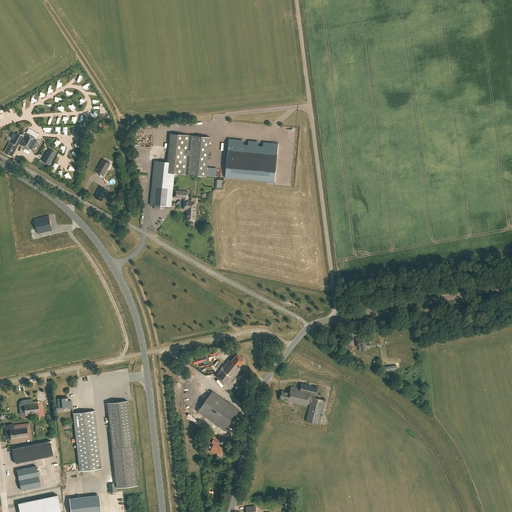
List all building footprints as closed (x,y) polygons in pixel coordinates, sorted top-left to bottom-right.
[(9,142),(3,152),(11,156),(19,144),(31,151),(37,139),(25,132),(23,136),(17,132),(11,143),(9,142)] [(209,137),(189,135),(170,133),(167,162),(153,161),(149,204),(171,206),(174,173),(206,176),(209,137)] [(228,143),(225,174),(275,178),(278,148),(228,143)] [(47,161),(46,162),(50,164),(56,153),(49,149),(47,154),(46,153),(43,159),(47,161)] [(110,164),(103,160),(96,172),(103,176),(110,164)] [(96,193),(94,197),(101,201),(103,197),(104,197),(107,191),(100,186),(96,192),(96,193)] [(182,208),(187,209),(186,220),(194,220),(195,212),(194,212),(195,203),(191,202),(191,200),(187,200),(188,192),(175,191),(175,197),(183,197),(182,208)] [(34,219),(37,233),(52,230),(48,215),(34,219)] [(355,338),(356,347),(359,346),(360,351),(367,349),(367,345),(370,345),(369,337),(360,338),(360,337),(355,338)] [(338,347),(349,353),(352,347),(342,341),(338,347)] [(237,354),(231,361),(228,359),(215,375),(227,385),(240,370),(238,368),(241,364),(244,360),(237,354)] [(248,375),(244,372),(243,373),(242,372),(237,378),(242,382),(248,375)] [(306,421),(318,424),(324,400),(310,396),(310,394),(315,395),(317,388),(302,384),(300,389),(291,387),(289,393),(282,391),(280,399),(307,406),(308,403),(310,404),(306,421)] [(240,410),(213,391),(198,411),(225,430),(240,410)] [(68,408),(68,409),(72,409),(71,402),(68,403),(67,398),(57,399),(58,409),(68,408)] [(20,405),(20,406),(20,411),(25,411),(25,415),(38,413),(38,416),(43,415),(42,403),(37,403),(37,402),(30,403),(29,400),(23,401),(22,401),(21,402),(20,403),(20,404),(20,405)] [(127,401),(107,403),(116,488),(137,485),(127,401)] [(76,442),(79,471),(101,468),(95,411),(73,414),(75,438),(76,442)] [(190,414),(188,416),(198,425),(200,423),(190,414)] [(6,427),(5,428),(5,429),(5,430),(6,436),(8,435),(8,438),(11,438),(11,441),(30,438),(29,424),(14,426),(14,424),(9,425),(8,425),(7,426),(6,427)] [(204,440),(207,441),(208,437),(214,439),(216,436),(207,432),(204,440)] [(215,452),(221,454),(224,448),(218,445),(220,442),(213,439),(211,443),(213,444),(210,451),(214,453),(215,452)] [(53,456),(50,441),(12,449),(15,463),(53,456)] [(16,470),(21,490),(40,486),(36,466),(16,470)] [(116,488),(115,483),(108,484),(109,493),(116,492),(116,488)] [(28,501),(18,503),(19,511),(60,511),(59,505),(57,495),(52,496),(47,497),(42,498),(37,499),(33,500),(28,501)] [(100,511),(99,495),(69,498),(70,511),(100,511)]
